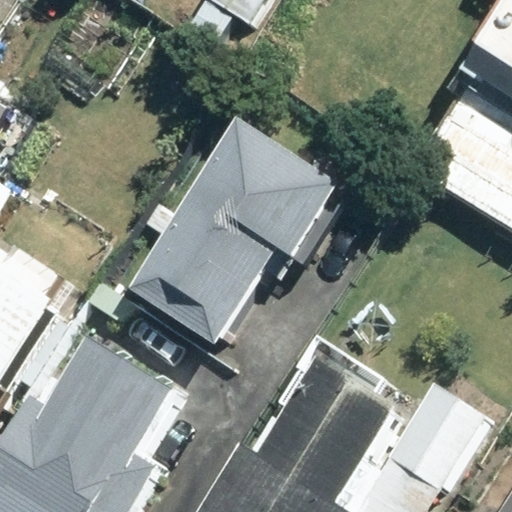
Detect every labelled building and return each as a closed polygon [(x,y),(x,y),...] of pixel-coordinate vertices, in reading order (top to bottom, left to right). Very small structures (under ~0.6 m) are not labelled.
[(0,0),(0,24),(11,8),(0,0)] [(284,0),(224,0),(223,2),(265,30),(284,0)] [(156,44),(107,16),(76,71),(125,98),(156,44)] [(511,45),(500,65),(511,72),(511,45)] [(0,144),(22,109),(0,95),(0,144)] [(359,199),(257,132),(146,301),(235,359),(298,263),(311,271),(359,199)] [(0,422),(85,289),(0,234),(0,422)] [(66,418),(50,407),(0,485),(0,511),(156,511),(179,478),(156,464),(195,404),(110,350),(66,418)] [(278,464),(259,452),(221,511),(445,511),(503,422),(451,389),(373,511),(355,511),(414,419),(337,370),(278,464)]
